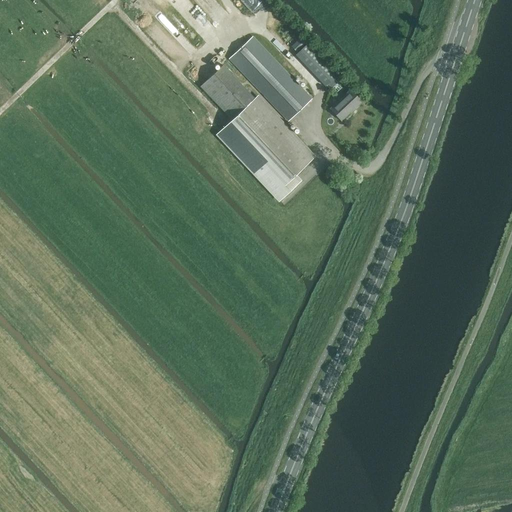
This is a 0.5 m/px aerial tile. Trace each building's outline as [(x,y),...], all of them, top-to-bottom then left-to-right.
[(242,0),(255,14),(263,7),(261,5),(266,0),(242,0)] [(229,58),(289,121),(312,99),(252,36),(229,58)] [(296,54),(326,86),(337,75),(307,44),(296,54)] [(200,86),(232,119),(254,98),(223,65),(200,86)] [(330,109),(341,120),(362,102),(351,90),(330,109)] [(254,98),(232,119),(215,135),(278,202),(300,181),(295,175),(315,156),(258,95),(254,98)]
